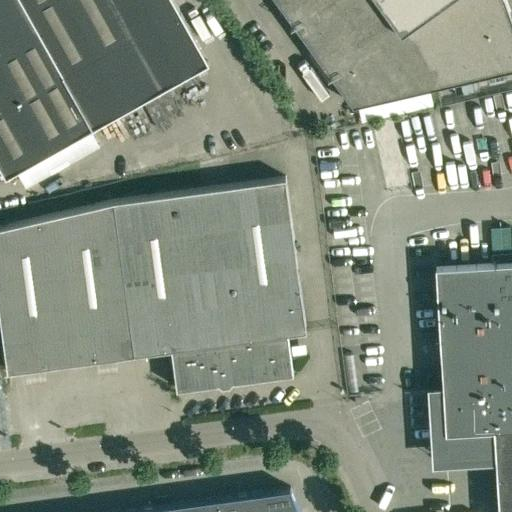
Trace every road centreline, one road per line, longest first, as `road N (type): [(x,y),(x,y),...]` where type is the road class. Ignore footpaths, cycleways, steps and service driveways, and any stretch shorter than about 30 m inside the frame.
road 1 (unclassified): [(373,511),(329,418),(0,464)]
road 2 (unknown): [(511,194),(426,202),(394,222),(386,278),(392,465)]
